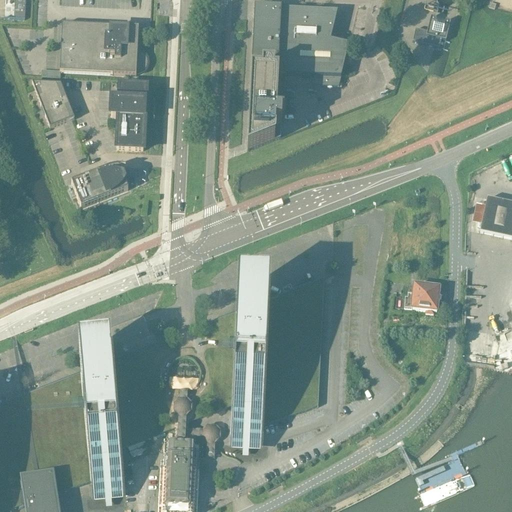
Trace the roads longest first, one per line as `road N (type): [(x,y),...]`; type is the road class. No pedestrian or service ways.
road 1 (residential): [(259,511),(394,436),(438,390),(453,326),(455,208),(442,159)]
road 2 (tertiary): [(187,0),(177,264)]
road 3 (tertiary): [(216,249),(208,201),(218,0)]
road 4 (tertiary): [(216,249),(442,159)]
road 5 (tertiary): [(0,333),(177,264)]
